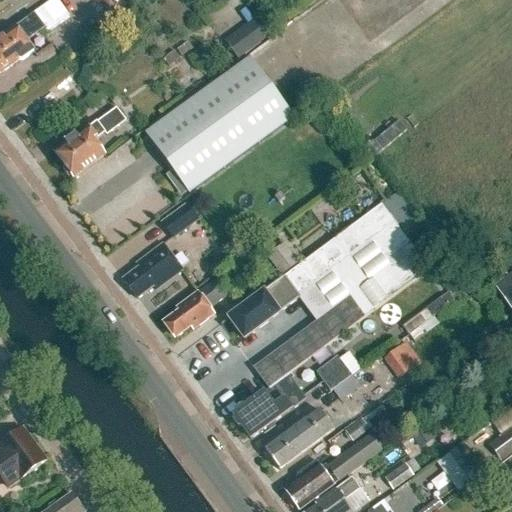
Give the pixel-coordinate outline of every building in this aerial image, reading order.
[(27,43),(45,30),(48,33),(71,16),(58,0),(52,0),(34,14),(35,15),(0,40),(0,75),(1,76),(19,63),(22,63),(35,54),(27,43)] [(75,0),(64,0),(61,2),(67,10),(77,2),(75,0)] [(104,10),(110,0),(90,0),(90,1),(104,10)] [(256,18),(224,42),(238,61),(270,37),(256,18)] [(251,59),(145,135),(189,195),(294,119),(251,59)] [(71,178),(73,181),(106,158),(95,143),(105,135),(107,137),(126,123),(116,109),(89,129),(89,128),(76,137),(75,136),(65,144),(66,146),(54,155),(64,168),(61,170),(68,180),(71,178)] [(377,148),(384,158),(410,139),(402,129),(377,148)] [(172,241),(198,222),(186,205),(160,224),(172,241)] [(252,369),(268,391),(288,376),(430,271),(382,206),(367,217),(229,319),(244,340),(301,299),(299,296),(329,273),(348,298),(252,369)] [(153,289),(155,292),(183,272),(163,246),(136,266),(138,270),(123,281),(138,301),(153,289)] [(298,264),(284,246),(267,258),(281,277),(298,264)] [(511,315),(511,314),(511,275),(492,289),(511,315)] [(210,309),(234,293),(222,277),(177,310),(179,313),(166,323),(168,326),(166,327),(173,338),(175,336),(178,339),(191,330),(193,333),(215,316),(210,309)] [(436,318),(455,304),(447,293),(402,326),(413,342),(440,323),(436,318)] [(420,364),(406,345),(397,352),(411,371),(420,364)] [(316,374),(331,393),(352,377),(337,358),(316,374)] [(306,401),(288,376),(268,391),(232,417),(234,420),(234,423),(238,429),(242,429),(251,442),(306,401)] [(390,399),(398,393),(393,387),(385,393),(390,399)] [(499,434),(511,425),(511,410),(492,424),(499,434)] [(280,472),(335,432),(320,412),(265,452),(280,472)] [(368,432),(360,422),(345,434),(353,444),(368,432)] [(511,429),(488,446),(500,463),(511,454),(511,429)] [(0,476),(9,489),(20,481),(47,461),(24,430),(0,447),(0,476)] [(299,511),(300,511),(334,487),(334,486),(338,483),(338,484),(384,450),(373,436),(327,469),(326,467),(322,470),(316,462),(298,476),(296,482),(284,491),(299,511)] [(416,451),(422,446),(415,436),(408,441),(416,451)] [(464,491),(477,481),(455,451),(443,460),(449,470),(464,491)] [(392,492),(413,477),(404,465),(384,480),(392,492)] [(350,511),(344,502),(360,490),(352,479),(315,506),(316,508),(310,511),(350,511)] [(84,511),(72,495),(48,511),(84,511)] [(390,511),(384,502),(370,511),(390,511)]
